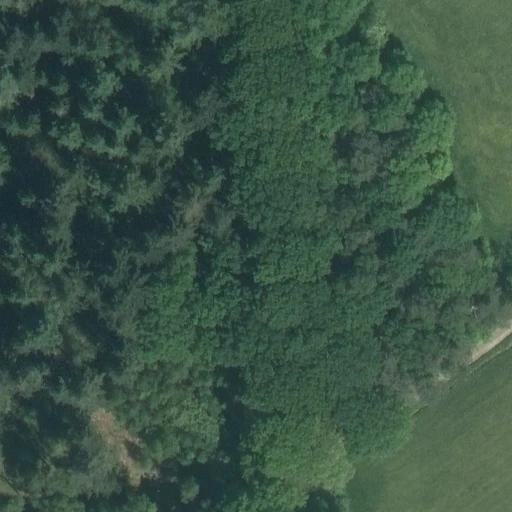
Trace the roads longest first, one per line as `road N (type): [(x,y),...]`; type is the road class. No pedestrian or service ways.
road 1 (track): [(320,511),(290,0)]
road 2 (track): [(511,323),(318,463)]
